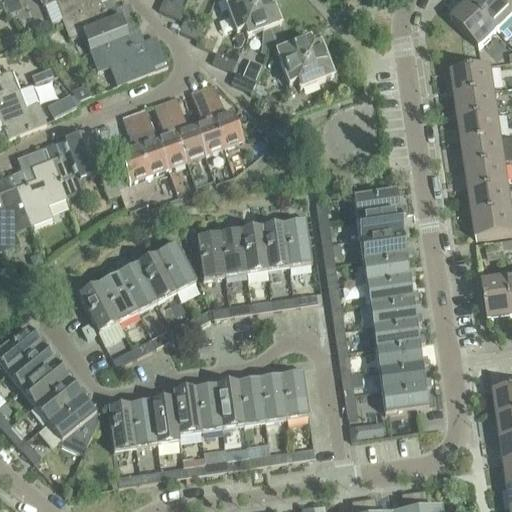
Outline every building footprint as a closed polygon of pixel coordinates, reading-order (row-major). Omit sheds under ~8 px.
[(18,9),(13,0),(10,0),(1,3),(5,14),(18,9)] [(37,0),(42,11),(54,7),(61,25),(101,9),(101,8),(112,4),(111,0),(37,0)] [(173,0),(171,7),(181,12),(185,0),(173,0)] [(244,35),(259,0),(223,0),(225,3),(223,4),(236,38),(244,35)] [(281,30),(269,0),(259,0),(244,35),(246,41),(246,42),(261,36),(269,33),(274,45),(283,42),(278,30),(281,30)] [(496,36),(511,20),(511,16),(495,0),(476,0),(469,8),(496,36)] [(511,0),(495,0),(511,16),(511,0)] [(101,9),(61,25),(69,45),(81,40),(88,57),(128,42),(127,41),(120,23),(108,27),(105,17),(116,13),(112,4),(101,8),(101,9)] [(163,5),(159,16),(178,24),(183,12),(181,11),(181,12),(171,7),(164,4),(163,5)] [(479,53),(496,36),(469,8),(451,25),(479,53)] [(275,50),(274,45),(269,33),(261,36),(260,55),(259,58),(266,61),(270,52),(275,50)] [(244,35),(236,38),(240,49),(243,48),(246,41),(244,35)] [(20,37),(14,39),(12,45),(14,51),(24,46),(20,37)] [(128,42),(88,57),(97,78),(109,73),(116,92),(154,77),(167,72),(158,48),(155,42),(143,47),(139,37),(127,41),(128,42)] [(296,87),(312,52),(309,44),(287,53),(283,42),(274,45),(275,50),(278,56),(275,57),(288,91),(296,87)] [(333,82),(320,49),(312,52),(296,87),(299,94),(333,82)] [(249,65),(242,80),(254,86),(261,70),(249,65)] [(78,93),(60,71),(53,74),(78,106),(90,102),(86,90),(78,93)] [(494,95),(490,71),(452,77),(455,101),(494,95)] [(0,102),(18,95),(11,76),(0,80),(0,102)] [(18,95),(0,102),(0,126),(3,135),(0,135),(0,148),(19,141),(46,130),(45,128),(38,109),(31,90),(25,93),(18,95)] [(243,148),(232,117),(225,120),(213,90),(201,95),(223,156),(243,148)] [(223,156),(201,95),(189,99),(200,129),(194,131),(205,162),(223,156)] [(498,119),(494,96),(494,95),(455,101),(459,125),(498,119)] [(65,116),(77,110),(70,98),(58,104),(65,116)] [(279,111),(281,108),(260,99),(254,113),(275,122),(279,111)] [(205,162),(194,131),(187,134),(176,104),(165,108),(187,169),(205,162)] [(187,169),(165,108),(152,112),(164,143),(156,145),(167,176),(187,169)] [(295,118),(279,111),(275,122),(279,124),(295,118)] [(167,176),(156,145),(145,115),(121,124),(133,154),(118,159),(129,189),(167,176)] [(501,143),(498,119),(459,125),(462,149),(501,143)] [(55,150),(44,154),(49,166),(50,166),(65,204),(85,196),(80,185),(97,178),(108,205),(120,200),(96,135),(83,139),(63,147),(68,159),(59,162),(55,150)] [(505,167),(501,143),(462,149),(466,173),(505,167)] [(15,180),(11,181),(16,194),(17,194),(32,231),(51,224),(47,211),(65,204),(50,166),(49,166),(30,173),(35,185),(25,190),(20,177),(15,180)] [(508,192),(505,167),(466,173),(469,197),(508,192)] [(0,258),(19,251),(14,238),(30,232),(32,231),(17,194),(16,194),(11,181),(0,185),(0,209),(1,213),(0,214),(0,258)] [(511,216),(508,192),(469,197),(473,221),(511,216)] [(398,212),(396,197),(353,203),(356,225),(399,219),(399,221),(406,220),(405,212),(398,212)] [(328,229),(325,206),(315,208),(319,230),(328,229)] [(511,240),(511,216),(473,221),(476,245),(511,240)] [(401,233),(399,221),(399,219),(356,225),(359,247),(403,241),(403,242),(409,241),(408,232),(401,233)] [(309,250),(304,221),(296,223),(297,229),(284,230),(283,230),(284,233),(290,274),(312,271),(316,269),(313,249),(309,250)] [(290,274),(284,233),(283,230),(284,230),(283,225),(275,226),(276,232),(263,234),(262,234),(268,277),(290,274)] [(268,277),(262,234),(263,234),(262,228),(254,229),(254,235),(242,237),(241,237),(247,280),(268,277)] [(331,250),(328,229),(319,230),(322,251),(331,250)] [(247,280),(241,237),(242,237),(241,231),(232,232),(233,238),(220,240),(226,283),(247,280)] [(226,283),(220,240),(219,235),(211,236),(212,241),(197,244),(203,286),(226,283)] [(405,255),(403,242),(403,241),(359,247),(363,268),(406,261),(406,263),(412,262),(411,254),(405,255)] [(195,288),(173,245),(165,248),(168,253),(156,259),(155,260),(176,299),(195,288)] [(511,254),(511,245),(502,247),(503,256),(511,254)] [(503,256),(502,247),(486,249),(487,259),(503,256)] [(335,272),(331,250),(322,251),(325,273),(335,272)] [(176,299),(155,260),(156,259),(154,254),(147,258),(149,263),(137,269),(136,271),(156,309),(176,299)] [(408,276),(406,263),(406,261),(363,268),(366,289),(409,283),(409,284),(415,283),(414,275),(408,276)] [(156,309),(136,271),(137,269),(135,265),(127,268),(130,274),(118,280),(117,280),(137,319),(156,309)] [(338,293),(335,272),(325,273),(328,295),(338,293)] [(137,319),(117,280),(118,280),(116,274),(108,278),(111,284),(100,289),(99,290),(119,329),(137,319)] [(411,298),(409,284),(409,283),(366,289),(369,312),(412,306),(418,305),(417,297),(411,298)] [(511,322),(511,314),(507,283),(483,287),(489,326),(511,322)] [(119,329),(99,290),(100,289),(97,284),(89,288),(92,294),(78,301),(98,339),(119,329)] [(331,316),(341,315),(338,293),(328,295),(331,316)] [(323,309),(321,299),(293,303),(294,313),(323,309)] [(294,313),(293,303),(271,307),(273,317),(294,313)] [(415,321),(412,306),(369,312),(373,334),(416,328),(416,329),(422,328),(420,320),(415,321)] [(273,317),(271,307),(249,310),(251,320),(273,317)] [(229,323),(251,320),(249,310),(227,313),(229,323)] [(229,323),(227,313),(212,315),(212,326),(229,323)] [(344,337),(341,315),(331,316),(334,338),(344,337)] [(209,327),(205,317),(189,325),(194,334),(209,327)] [(175,344),(194,334),(189,325),(170,335),(175,344)] [(418,342),(416,329),(416,328),(373,334),(376,355),(418,348),(419,350),(425,349),(424,341),(418,342)] [(95,341),(89,329),(80,334),(86,345),(95,341)] [(0,368),(7,378),(41,350),(42,351),(47,347),(43,341),(37,345),(28,333),(0,355),(0,368)] [(156,354),(175,344),(170,335),(151,345),(156,354)] [(347,359),(344,337),(334,338),(336,356),(337,360),(347,359)] [(136,364),(156,354),(151,345),(131,355),(136,364)] [(421,364),(419,350),(418,348),(376,355),(379,377),(422,371),(422,372),(428,371),(427,363),(421,364)] [(21,396),(55,367),(56,368),(61,364),(55,357),(50,361),(42,351),(41,350),(7,378),(21,396)] [(136,364),(131,355),(111,366),(116,375),(129,368),(136,364)] [(350,380),(347,359),(337,360),(340,381),(350,380)] [(35,412),(69,384),(69,385),(74,381),(69,375),(64,379),(56,368),(55,367),(21,396),(35,412)] [(424,385),(422,372),(422,371),(379,377),(382,398),(426,392),(426,393),(431,392),(430,384),(424,385)] [(309,423),(302,373),(294,374),(295,380),(281,382),(280,383),(286,426),(309,423)] [(286,426),(280,383),(281,382),(280,376),(273,377),(273,384),(260,386),(259,386),(265,429),(286,426)] [(265,429),(259,386),(260,386),(259,379),(251,381),(252,387),(239,389),(238,389),(244,432),(265,429)] [(354,401),(350,380),(340,381),(343,403),(354,401)] [(244,432),(238,389),(239,389),(238,382),(230,383),(231,390),(218,392),(216,392),(223,435),(244,432)] [(48,429),(82,402),(83,403),(88,399),(82,392),(78,396),(69,385),(69,384),(35,412),(48,429)] [(223,435),(216,392),(218,392),(217,386),(208,387),(209,393),(196,395),(195,395),(201,438),(223,435)] [(201,438),(195,395),(196,395),(195,389),(188,390),(189,397),(173,399),(179,442),(201,438)] [(435,414),(433,405),(427,406),(426,393),(426,392),(382,398),(386,420),(435,414)] [(511,418),(511,393),(495,396),(498,421),(511,418)] [(179,442),(173,399),(166,400),(166,405),(153,408),(151,408),(158,451),(180,448),(179,442)] [(357,423),(354,401),(343,403),(346,425),(357,423)] [(82,461),(102,420),(99,417),(101,416),(96,409),(91,413),(83,403),(82,402),(48,429),(61,446),(56,450),(82,461)] [(158,451),(151,408),(153,408),(152,402),(144,403),(145,408),(132,410),(131,411),(137,454),(158,451)] [(137,454),(131,411),(132,410),(131,405),(123,406),(124,412),(108,414),(114,458),(137,454)] [(11,431),(0,418),(0,433),(3,438),(11,431)] [(511,443),(511,418),(498,421),(502,445),(511,443)] [(356,444),(382,440),(381,428),(354,431),(356,444)] [(26,447),(11,431),(3,438),(18,453),(26,447)] [(511,467),(511,443),(502,445),(506,469),(511,467)] [(41,463),(26,447),(18,453),(33,470),(41,463)] [(314,464),(312,455),(292,458),(293,467),(314,464)] [(248,474),(247,464),(246,457),(226,459),(229,477),(235,476),(248,474)] [(293,467),(292,458),(269,461),(270,471),(293,467)] [(207,480),(229,477),(226,459),(205,462),(207,480)] [(270,471),(269,461),(247,464),(248,474),(266,471),(270,471)] [(207,480),(205,462),(182,466),(183,474),(184,483),(207,480)] [(184,483),(183,474),(161,477),(162,486),(184,483)] [(162,486),(161,477),(139,480),(140,490),(156,487),(162,486)] [(140,490),(139,480),(117,483),(117,486),(111,487),(112,494),(138,490),(140,490)] [(428,511),(426,497),(414,499),(416,511),(428,511)] [(416,511),(414,499),(402,501),(403,511),(416,511)]
